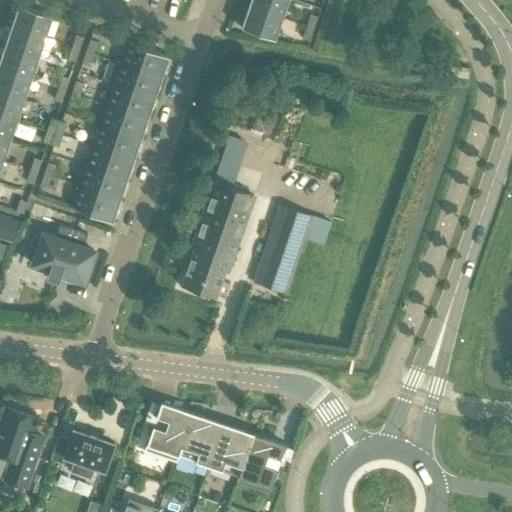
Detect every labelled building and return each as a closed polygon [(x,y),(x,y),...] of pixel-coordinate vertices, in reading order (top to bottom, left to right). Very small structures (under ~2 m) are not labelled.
[(249,0),(247,6),(282,18),(287,0),(249,0)] [(12,21),(11,25),(45,37),(52,16),(18,4),(14,16),(12,21)] [(282,18),(247,6),(240,27),(275,39),(282,18)] [(310,15),(306,26),(313,29),(317,17),(310,15)] [(5,41),(3,46),(38,57),(48,61),(50,56),(40,52),(45,37),(11,25),(9,29),(5,41)] [(313,29),(306,26),(302,37),(309,40),(313,29)] [(75,35),(71,47),(79,49),(83,38),(75,35)] [(89,40),(85,51),(93,54),(97,43),(89,40)] [(128,42),(121,63),(156,75),(162,77),(169,56),(163,54),(127,42),(128,42)] [(0,56),(0,67),(31,78),(38,57),(3,46),(2,50),(0,56)] [(79,49),(71,47),(68,58),(75,60),(79,49)] [(93,54),(85,51),(82,63),(89,65),(93,54)] [(121,63),(114,84),(149,96),(154,97),(162,77),(156,75),(121,63)] [(0,90),(24,99),(31,78),(0,67),(0,90)] [(61,76),(57,88),(65,90),(69,79),(61,76)] [(75,81),(71,93),(79,95),(83,84),(75,81)] [(114,84),(107,104),(142,116),(147,118),(154,97),(149,96),(114,84)] [(65,90),(57,88),(54,99),(61,102),(65,90)] [(0,113),(17,119),(24,99),(0,90),(0,113)] [(79,95),(71,93),(68,104),(75,107),(79,95)] [(107,104),(100,125),(135,137),(140,139),(147,118),(142,116),(107,104)] [(0,136),(10,140),(17,119),(0,113),(0,136)] [(50,118),(46,130),(54,132),(58,121),(55,120),(50,118)] [(59,121),(55,132),(62,135),(66,124),(61,122),(59,121)] [(100,125),(93,146),(128,158),(133,159),(140,139),(135,137),(100,125)] [(54,132),(46,130),(42,141),(47,143),(50,144),(54,132)] [(62,135),(55,132),(51,144),(54,145),(58,146),(62,135)] [(0,159),(3,161),(10,140),(0,136),(0,159)] [(93,146),(86,166),(121,178),(126,180),(133,159),(128,158),(93,146)] [(33,158),(29,170),(37,172),(41,161),(33,158)] [(47,163),(43,174),(51,177),(55,166),(47,163)] [(86,166),(78,187),(114,199),(119,201),(126,180),(121,178),(86,166)] [(37,172),(29,170),(26,181),(33,184),(37,172)] [(51,177),(43,174),(40,186),(47,188),(51,177)] [(214,182),(199,225),(191,247),(195,248),(182,285),(214,296),(223,270),(227,271),(243,225),(254,196),(214,182)] [(114,199),(78,187),(72,207),(71,207),(107,220),(112,221),(119,201),(114,199)] [(19,200),(15,211),(23,214),(27,202),(19,200)] [(29,217),(41,222),(43,216),(52,219),(54,212),(55,212),(34,204),(29,217)] [(280,205),(273,225),(254,281),(285,292),(308,225),(311,216),(280,205)] [(7,219),(4,229),(15,233),(18,223),(7,219)] [(87,234),(60,225),(59,225),(55,237),(43,233),(41,238),(34,236),(27,256),(34,259),(32,264),(49,270),(47,276),(57,279),(59,273),(84,282),(94,251),(83,247),(87,234)] [(179,229),(175,242),(187,246),(191,233),(179,229)] [(144,451),(175,461),(192,412),(181,409),(160,401),(154,421),(144,451)] [(2,479),(27,487),(44,438),(43,437),(31,433),(36,417),(5,407),(0,420),(0,455),(9,458),(2,479)] [(178,456),(208,466),(216,442),(223,423),(203,416),(192,412),(175,461),(176,462),(178,456)] [(235,482),(237,482),(253,433),(242,429),(223,423),(216,442),(208,466),(237,476),(235,482)] [(50,459),(62,463),(64,457),(74,460),(70,472),(90,478),(94,467),(103,470),(112,444),(73,430),(70,440),(58,436),(50,459)] [(253,433),(237,482),(268,493),(278,463),(285,444),(264,437),(253,433)] [(107,511),(157,511),(159,509),(127,498),(123,511),(109,507),(107,511)]
